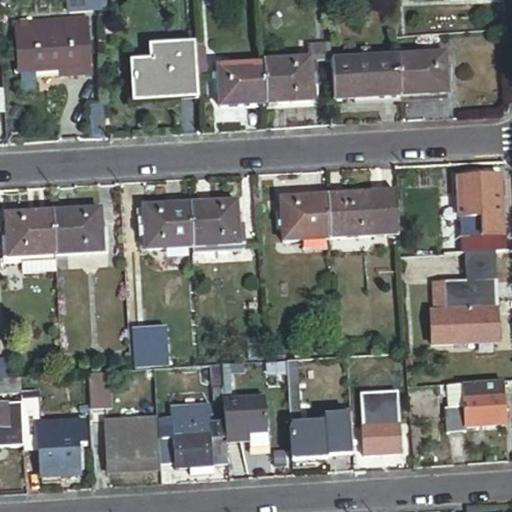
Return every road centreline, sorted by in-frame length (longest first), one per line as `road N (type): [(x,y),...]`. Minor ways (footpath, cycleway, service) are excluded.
road 1 (residential): [(511,140),(0,169)]
road 2 (residential): [(511,485),(117,511)]
